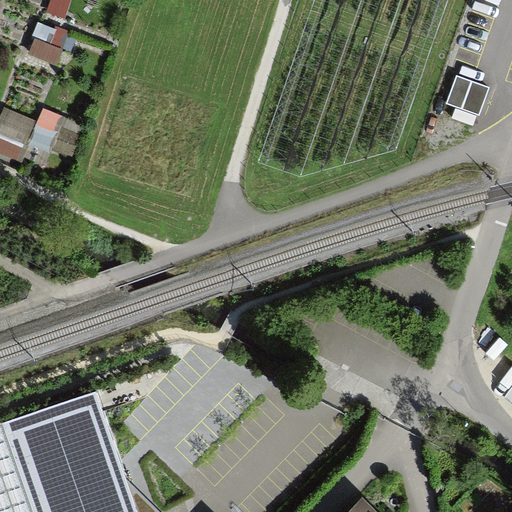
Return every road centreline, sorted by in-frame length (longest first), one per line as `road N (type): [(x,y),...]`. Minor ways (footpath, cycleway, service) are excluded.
road 1 (track): [(511,134),(0,317)]
road 2 (unclassified): [(511,437),(491,421),(469,378),(462,320),(511,170)]
road 3 (track): [(237,312),(215,339),(162,334),(0,393)]
road 4 (track): [(225,236),(232,181),(286,0)]
